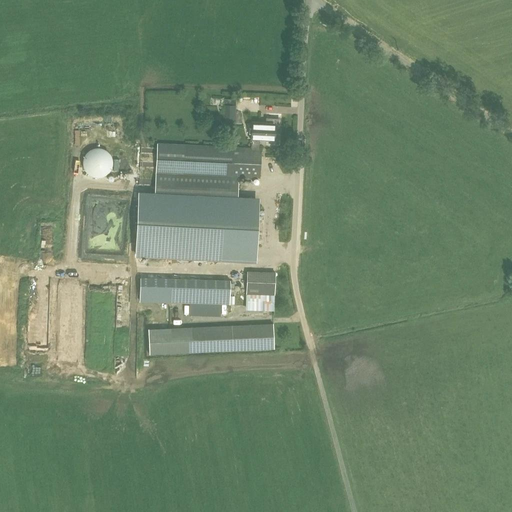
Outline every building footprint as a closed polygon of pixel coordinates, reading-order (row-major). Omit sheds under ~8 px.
[(236,100),(223,99),(222,123),(235,124),(236,100)] [(259,149),(259,140),(274,140),(274,132),(278,132),(279,119),(267,119),(266,123),(252,122),(251,139),(251,148),(156,144),(154,193),(238,197),(239,176),(259,177),(261,149),(259,149)] [(257,206),(138,200),(135,263),(254,269),(257,206)] [(108,269),(108,260),(95,260),(95,269),(108,269)] [(248,275),(249,291),(276,290),(275,274),(248,275)] [(172,279),(172,299),(231,300),(231,281),(172,279)] [(249,292),(248,307),(273,307),(273,292),(249,292)] [(65,301),(62,340),(75,341),(78,302),(65,301)] [(189,301),(178,301),(179,316),(190,315),(189,301)] [(89,317),(88,336),(106,336),(107,318),(89,317)] [(272,323),(150,329),(150,351),(273,345),(272,323)]
